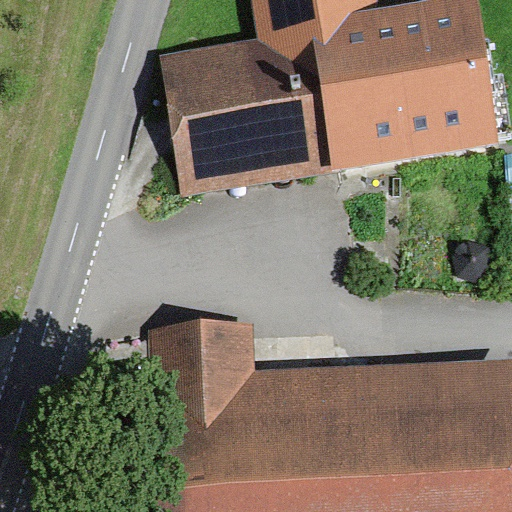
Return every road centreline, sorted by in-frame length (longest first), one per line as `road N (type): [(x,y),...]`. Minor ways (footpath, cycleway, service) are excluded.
road 1 (tertiary): [(150,0),(0,484)]
road 2 (track): [(511,326),(68,273)]
